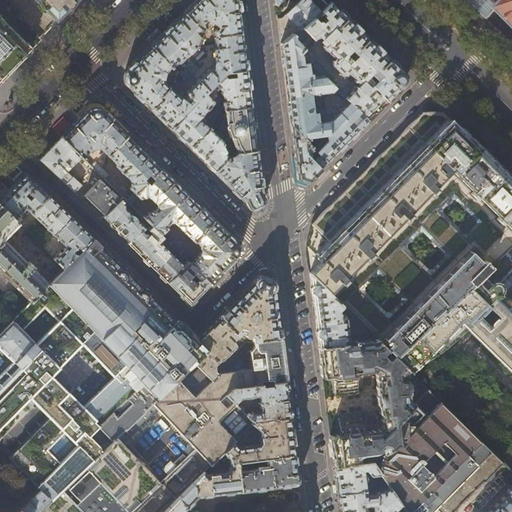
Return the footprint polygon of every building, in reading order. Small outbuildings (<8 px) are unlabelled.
[(34,0),(38,3),(56,21),(74,3),(76,0),(34,0)] [(195,0),(183,13),(202,32),(205,31),(206,29),(207,24),(210,22),(214,24),(216,27),(213,30),(213,33),(214,36),(241,32),(238,10),(236,0),(195,0)] [(298,0),(281,18),(277,19),(278,24),(280,43),(292,33),(294,34),(302,28),(321,12),(327,5),(322,0),(298,0)] [(511,0),(468,0),(470,2),(487,19),(497,8),(511,23),(511,0)] [(390,99),(403,84),(405,79),(404,76),(402,72),(387,57),(343,14),(331,3),(327,5),(321,12),(302,28),(313,38),(318,37),(320,35),(324,39),(322,41),(325,43),(323,46),(333,57),(331,60),(331,64),(332,65),(341,75),(345,75),(346,73),(348,72),(355,79),(355,80),(359,84),(351,92),(346,88),(341,93),(341,94),(349,102),(366,119),(382,103),(386,102),(390,99)] [(0,77),(12,65),(38,39),(25,26),(22,24),(20,26),(6,13),(0,6),(0,77)] [(202,32),(183,13),(166,30),(151,46),(171,66),(175,63),(177,65),(200,42),(201,38),(198,36),(202,32)] [(302,28),(294,34),(292,33),(280,43),(283,63),(287,96),(309,93),(311,94),(313,94),(329,92),(331,91),(332,90),(334,88),(333,86),(322,76),(315,76),(313,76),(306,76),(305,69),(307,68),(306,63),(303,63),(303,61),(299,62),(299,61),(298,57),(301,57),(301,54),(299,53),(304,48),(300,43),(304,40),(308,44),(313,38),(302,28)] [(212,66),(209,69),(208,68),(197,79),(207,89),(224,73),(245,70),(243,51),(241,32),(214,36),(214,37),(215,46),(213,50),(214,62),(212,66)] [(166,71),(171,66),(151,46),(138,59),(125,72),(125,83),(139,97),(151,109),(159,100),(158,98),(160,97),(159,96),(168,87),(163,81),(163,76),(165,72),(166,71)] [(314,61),(317,58),(305,47),(304,48),(299,53),(301,54),(312,65),(317,70),(322,76),(333,86),(336,83),(315,61),(314,61)] [(194,64),(191,60),(185,67),(188,70),(194,64)] [(198,68),(194,64),(188,70),(192,74),(198,68)] [(188,70),(185,67),(179,73),(182,76),(188,70)] [(192,74),(188,70),(182,76),(186,80),(192,74)] [(248,88),(245,70),(224,73),(207,89),(204,93),(212,101),(216,97),(217,91),(219,88),(221,88),(221,92),(223,94),(225,98),(223,102),(223,105),(225,109),(250,106),(248,88)] [(204,93),(207,89),(197,79),(186,91),(186,92),(187,92),(187,97),(184,99),(175,94),(169,87),(168,87),(159,96),(160,97),(158,98),(159,100),(151,109),(160,118),(170,128),(204,93)] [(212,101),(204,93),(170,128),(180,137),(189,147),(198,137),(199,138),(209,127),(204,122),(201,122),(195,115),(199,111),(201,113),(203,113),(212,101)] [(325,140),(315,150),(327,162),(347,142),(368,121),(366,119),(349,102),(334,117),(332,115),(330,118),(320,108),(313,109),(311,94),(309,93),(287,96),(289,118),(290,126),(306,142),(307,139),(308,140),(307,137),(324,135),(325,140)] [(79,118),(89,109),(100,109),(110,119),(112,117),(98,103),(83,104),(74,113),(79,118)] [(253,128),(250,106),(225,109),(227,127),(234,147),(237,152),(254,150),(256,150),(253,128)] [(220,115),(222,112),(217,108),(214,111),(218,116),(220,115)] [(110,119),(100,109),(89,109),(79,118),(77,121),(61,137),(80,155),(82,157),(87,153),(89,149),(95,147),(100,148),(107,155),(126,135),(114,123),(110,119)] [(214,122),(218,116),(214,111),(209,116),(214,122)] [(442,112),(422,112),(411,123),(371,164),(334,201),(312,223),(311,225),(307,241),(306,245),(308,263),(309,273),(310,274),(342,306),(352,316),(358,322),(376,339),(384,347),(390,353),(394,357),(398,353),(490,267),(507,251),(511,246),(511,181),(491,161),(465,135),(448,118),(442,112)] [(223,119),(220,115),(218,116),(214,122),(218,125),(223,119)] [(310,152),(313,148),(306,142),(290,126),(295,166),(297,179),(309,183),(318,174),(328,163),(327,162),(319,154),(312,160),(311,159),(310,157),(310,152)] [(222,142),(222,140),(209,127),(199,138),(198,137),(189,147),(201,159),(214,171),(226,157),(226,152),(221,144),(222,142)] [(150,177),(159,168),(144,153),(126,135),(107,155),(116,165),(116,167),(131,181),(130,183),(129,188),(134,193),(144,182),(142,179),(147,174),(150,177)] [(66,170),(80,155),(61,137),(50,147),(39,159),(57,177),(74,192),(80,184),(66,170)] [(39,159),(50,147),(45,142),(33,154),(39,159)] [(259,177),(256,150),(254,150),(237,152),(234,155),(226,157),(214,171),(233,190),(251,208),(262,202),(259,177)] [(98,173),(101,169),(94,162),(91,165),(98,173)] [(171,179),(159,168),(150,177),(153,180),(148,185),(144,182),(134,193),(126,201),(130,204),(137,197),(139,198),(143,197),(145,195),(154,203),(154,207),(150,211),(149,210),(146,211),(141,216),(148,223),(151,225),(175,201),(177,203),(186,194),(171,179)] [(104,178),(107,174),(102,170),(101,169),(98,173),(104,178)] [(30,213),(47,195),(25,173),(13,186),(0,198),(0,205),(13,219),(24,208),(30,213)] [(104,215),(120,200),(99,180),(84,195),(90,201),(104,215)] [(204,227),(212,220),(202,210),(186,194),(177,203),(175,201),(151,225),(160,235),(166,230),(166,227),(165,227),(170,222),(173,222),(192,241),(202,230),(203,229),(204,227)] [(53,235),(71,217),(59,206),(47,195),(30,213),(53,235)] [(136,221),(135,218),(133,216),(129,214),(129,212),(125,208),(127,206),(124,203),(126,201),(122,198),(120,200),(104,215),(104,216),(119,231),(129,241),(144,227),(138,221),(136,221)] [(28,262),(26,263),(2,238),(17,223),(13,219),(0,205),(0,272),(29,302),(47,284),(63,268),(54,258),(38,275),(31,267),(32,266),(28,262)] [(146,225),(148,223),(141,216),(137,212),(134,214),(146,225)] [(81,228),(71,217),(53,235),(65,247),(54,258),(63,268),(92,238),(81,228)] [(39,244),(44,239),(30,225),(30,224),(25,218),(19,224),(39,244)] [(237,255),(237,244),(226,234),(212,220),(204,227),(203,229),(202,230),(192,241),(193,242),(194,241),(199,246),(200,250),(198,254),(189,263),(210,283),(237,255)] [(158,242),(162,237),(160,235),(151,225),(148,223),(146,225),(144,227),(129,241),(127,244),(146,262),(154,270),(170,254),(158,242)] [(196,340),(195,339),(181,324),(162,306),(126,271),(92,238),(63,268),(47,284),(142,384),(156,397),(193,362),(207,349),(197,341),(196,340)] [(175,249),(179,245),(173,240),(170,243),(175,249)] [(50,255),(54,250),(46,242),(42,247),(50,255)] [(181,255),(185,251),(179,245),(175,249),(181,255)] [(187,261),(182,266),(170,254),(154,270),(189,303),(198,294),(210,283),(189,263),(187,261)] [(501,288),(501,285),(500,283),(503,280),(490,267),(398,353),(394,357),(407,370),(409,371),(419,362),(425,360),(439,350),(465,328),(511,374),(511,305),(509,303),(507,305),(505,302),(507,300),(507,299),(505,297),(503,296),(500,298),(497,295),(501,291),(501,288)] [(347,337),(345,317),(342,315),(339,315),(338,312),(337,311),(342,306),(310,274),(316,321),(319,347),(345,344),(347,337)] [(272,280),(260,276),(234,301),(218,317),(237,336),(240,332),(242,332),(244,335),(245,336),(247,337),(250,336),(252,337),(253,341),(280,338),(276,308),(272,280)] [(50,498),(101,449),(89,437),(87,435),(142,384),(47,284),(29,302),(0,331),(0,424),(13,411),(30,394),(32,396),(31,398),(50,417),(43,424),(27,440),(31,444),(26,448),(22,445),(16,451),(14,453),(9,458),(40,488),(50,498)] [(237,336),(218,317),(207,329),(196,340),(197,341),(207,349),(193,362),(211,379),(218,373),(215,369),(213,368),(213,366),(215,365),(221,358),(218,354),(217,352),(220,350),(226,355),(227,355),(234,347),(235,343),(232,341),(237,336)] [(211,379),(225,393),(226,391),(230,387),(261,384),(261,381),(271,380),(272,382),(285,381),(282,360),(280,338),(253,341),(253,346),(249,351),(251,367),(219,371),(218,373),(211,379)] [(363,341),(359,342),(345,344),(319,347),(321,363),(323,377),(330,376),(333,379),(336,396),(338,396),(358,393),(356,377),(358,373),(364,372),(372,372),(376,375),(382,425),(378,430),(365,431),(362,428),(360,411),(338,414),(340,431),(336,435),(330,436),(332,450),(334,466),(358,463),(358,457),(361,454),(373,452),(378,448),(382,451),(395,441),(392,421),(411,402),(406,397),(405,395),(403,374),(407,370),(394,357),(390,353),(385,357),(379,352),(384,347),(376,339),(363,341)] [(151,403),(158,411),(195,450),(209,466),(215,460),(222,453),(233,442),(241,434),(246,428),(250,424),(253,421),(247,415),(234,402),(226,394),(225,393),(211,379),(193,362),(156,397),(151,403)] [(272,382),(271,385),(262,386),(261,384),(230,387),(226,391),(225,393),(226,394),(234,402),(240,397),(258,395),(260,408),(259,411),(249,413),(247,415),(253,421),(288,416),(289,416),(287,398),(285,381),(272,382)] [(151,403),(156,397),(142,384),(87,435),(89,437),(101,449),(115,436),(122,445),(138,430),(141,433),(152,423),(149,419),(158,411),(151,403)] [(437,400),(424,413),(412,401),(411,402),(392,421),(395,441),(382,451),(371,462),(383,480),(388,487),(402,507),(404,511),(405,511),(449,511),(480,481),(481,481),(500,461),(437,400)] [(509,436),(511,433),(511,429),(496,414),(492,418),(509,436)] [(292,435),(289,416),(288,416),(253,421),(250,424),(259,431),(260,441),(259,444),(237,447),(233,442),(222,453),(229,459),(229,463),(236,462),(244,461),(264,458),(294,454),(292,435)] [(250,432),(246,428),(241,434),(244,437),(250,432)] [(141,461),(138,458),(130,450),(130,449),(128,451),(122,445),(115,436),(101,449),(50,498),(35,511),(124,511),(157,482),(139,462),(141,461)] [(18,441),(15,442),(11,446),(8,447),(7,448),(8,451),(9,451),(12,451),(14,453),(16,451),(19,447),(18,445),(20,443),(18,441)] [(177,468),(160,484),(170,494),(173,491),(179,497),(203,472),(209,466),(195,450),(186,459),(183,456),(174,465),(177,468)] [(264,458),(265,467),(237,471),(240,491),(268,487),(293,484),(298,479),(296,470),(294,454),(264,458)] [(215,469),(219,464),(215,460),(209,466),(212,469),(215,469)] [(207,475),(203,472),(179,497),(186,507),(187,508),(197,497),(217,494),(240,491),(237,471),(237,467),(236,462),(229,463),(230,466),(227,468),(226,471),(227,472),(226,473),(207,475)] [(383,480),(371,462),(358,463),(334,466),(336,479),(337,493),(364,490),(363,482),(364,476),(363,473),(361,473),(361,470),(364,470),(369,475),(375,475),(375,477),(379,482),(383,480)] [(503,477),(499,474),(470,503),(474,507),(472,504),(500,475),(502,478),(503,477)] [(502,478),(505,480),(477,509),(474,507),(478,511),(507,481),(503,477),(502,478)] [(157,482),(124,511),(163,511),(179,497),(173,491),(170,494),(160,484),(157,482)] [(511,511),(511,483),(506,488),(506,491),(486,511),(511,511)] [(365,495),(364,490),(337,493),(339,511),(397,511),(402,507),(388,487),(382,490),(375,491),(373,494),(365,495)] [(15,511),(14,511),(4,511),(0,510),(0,511),(35,511),(50,498),(40,488),(39,488),(15,511)] [(181,511),(186,507),(179,497),(163,511),(181,511)]
